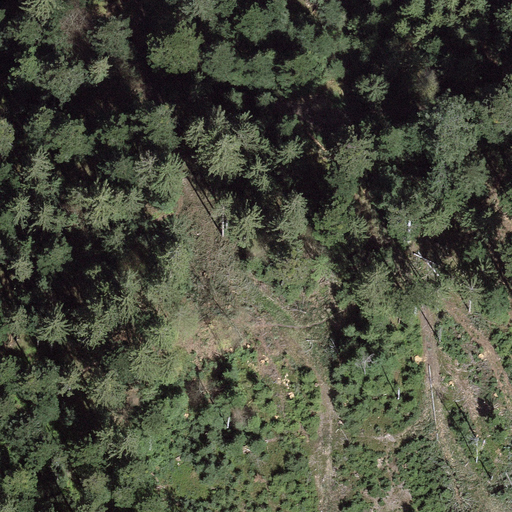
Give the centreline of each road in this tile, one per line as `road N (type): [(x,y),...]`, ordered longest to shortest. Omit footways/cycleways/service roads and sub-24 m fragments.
road 1 (track): [(309,108),(361,113),(511,102)]
road 2 (track): [(3,0),(166,60)]
road 3 (track): [(166,60),(309,108)]
